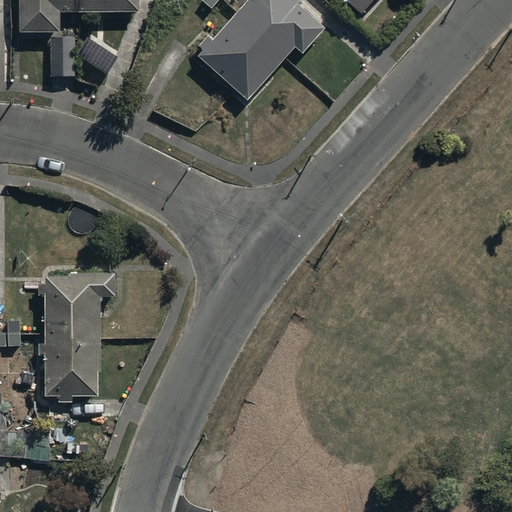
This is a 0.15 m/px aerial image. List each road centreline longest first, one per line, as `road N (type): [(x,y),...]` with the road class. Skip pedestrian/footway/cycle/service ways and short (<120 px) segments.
road 1 (residential): [(494,0),(261,253)]
road 2 (residential): [(261,253),(136,170),(90,150),(0,133)]
road 3 (residential): [(261,253),(177,408),(142,511)]
